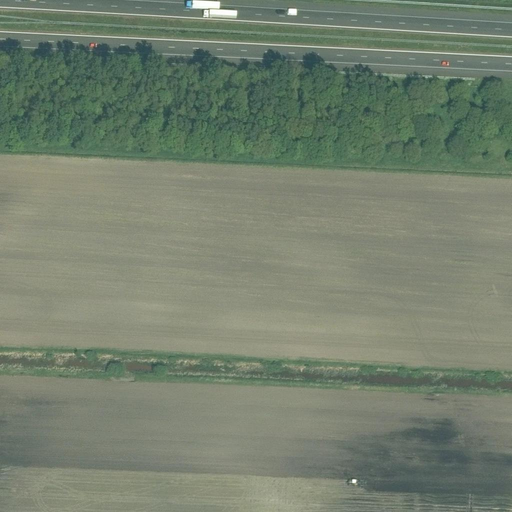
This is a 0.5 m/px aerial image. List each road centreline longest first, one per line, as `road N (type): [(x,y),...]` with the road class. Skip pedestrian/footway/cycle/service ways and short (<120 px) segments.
road 1 (motorway): [(511,31),(0,2)]
road 2 (motorway): [(0,40),(511,65)]
